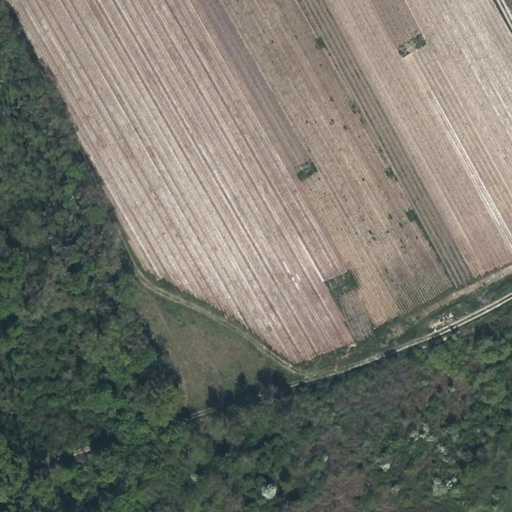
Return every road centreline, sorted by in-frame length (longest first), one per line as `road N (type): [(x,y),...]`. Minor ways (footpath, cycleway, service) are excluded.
road 1 (track): [(0,476),(365,361),(511,295)]
road 2 (track): [(316,378),(142,280),(5,0)]
road 3 (track): [(365,361),(429,313),(511,270)]
road 4 (track): [(142,280),(177,358),(186,417)]
